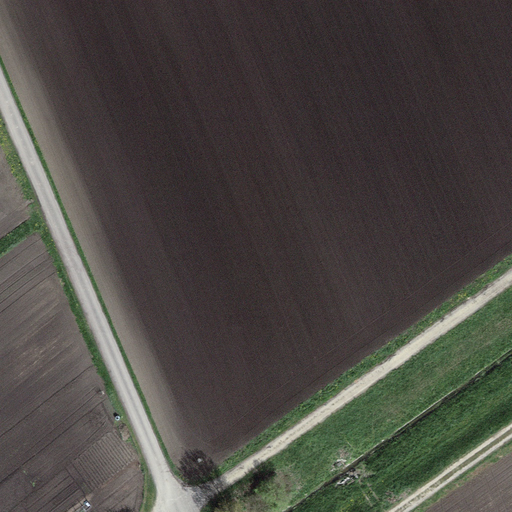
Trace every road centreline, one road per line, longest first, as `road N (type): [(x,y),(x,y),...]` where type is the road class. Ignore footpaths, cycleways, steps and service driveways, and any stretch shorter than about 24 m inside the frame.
road 1 (track): [(169,511),(0,90)]
road 2 (track): [(187,511),(511,285)]
road 3 (track): [(403,511),(511,434)]
